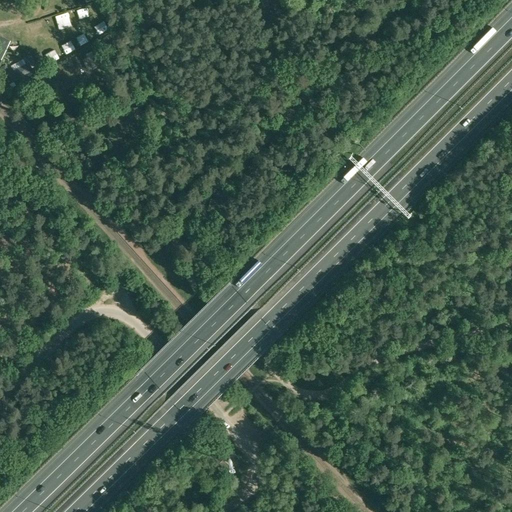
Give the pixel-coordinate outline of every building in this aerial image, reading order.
[(265,0),(267,6),(271,5),(271,8),(283,6),(282,0),(265,0)] [(65,7),(67,16),(77,13),(74,4),(65,7)] [(94,28),(86,33),(89,38),(97,32),(94,28)] [(114,31),(101,39),(108,50),(121,41),(114,31)] [(51,48),(64,37),(60,33),(47,43),(51,48)] [(11,41),(0,35),(0,59),(2,60),(11,41)] [(20,70),(39,61),(34,49),(18,56),(22,64),(18,66),(20,70)] [(92,51),(86,54),(93,69),(98,66),(92,51)] [(131,100),(143,100),(142,90),(130,90),(131,100)] [(116,124),(140,122),(139,107),(115,108),(116,124)] [(68,117),(71,127),(83,123),(80,113),(68,117)] [(226,470),(230,466),(223,459),(219,463),(226,470)]
